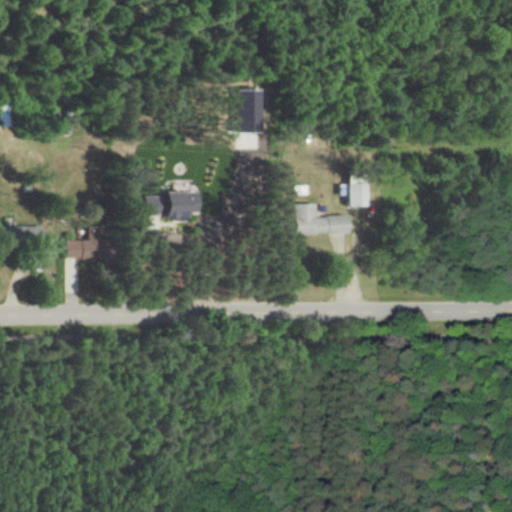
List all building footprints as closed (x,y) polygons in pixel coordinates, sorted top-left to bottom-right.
[(256,90),(230,89),(228,133),(255,133),(256,90)] [(61,135),(69,135),(70,111),(61,111),(61,135)] [(362,206),(361,183),(341,184),(341,206),(362,206)] [(136,196),(136,215),(155,215),(155,220),(176,220),(176,213),(191,213),(191,192),(153,192),(153,196),(136,196)] [(287,204),(288,234),(344,233),(344,215),(309,216),(309,204),(287,204)] [(36,227),(0,225),(0,241),(35,243),(36,227)] [(81,240),(59,240),(58,257),(93,259),(94,227),(82,227),(81,240)]
